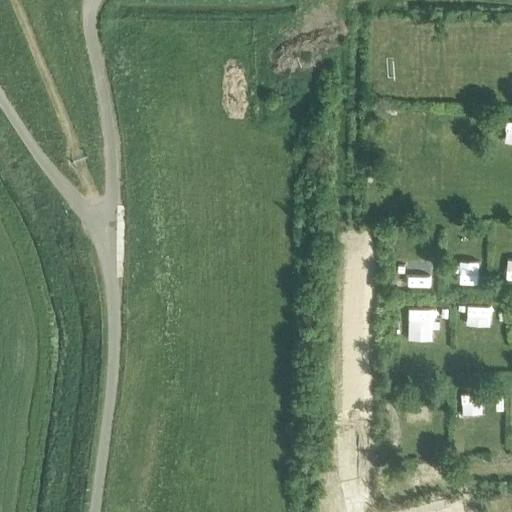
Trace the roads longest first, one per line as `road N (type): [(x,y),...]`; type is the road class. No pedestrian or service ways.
road 1 (track): [(511,467),(358,483),(373,0)]
road 2 (unclassified): [(90,511),(114,350),(110,233)]
road 3 (unclassified): [(110,233),(106,124),(88,0)]
road 4 (track): [(111,190),(18,0)]
road 5 (unclassified): [(110,233),(52,174),(0,92)]
